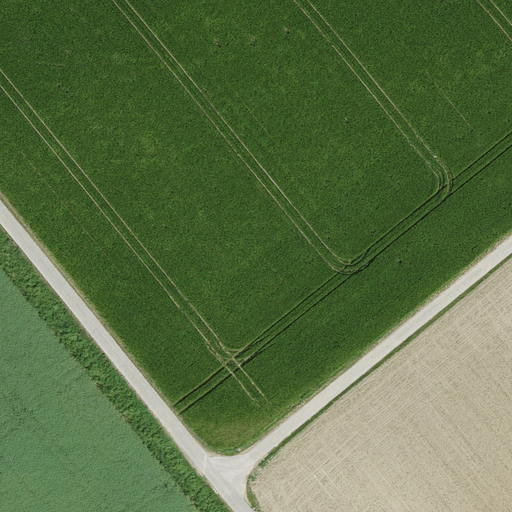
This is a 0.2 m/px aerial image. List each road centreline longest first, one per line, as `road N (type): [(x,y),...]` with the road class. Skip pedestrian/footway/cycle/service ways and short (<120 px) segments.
road 1 (unclassified): [(0,212),(244,511)]
road 2 (track): [(221,484),(511,246)]
